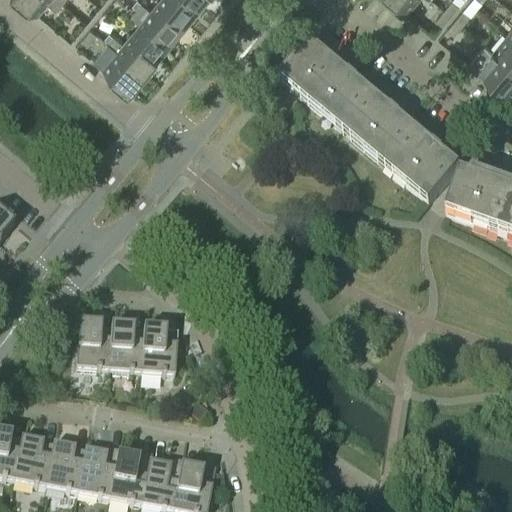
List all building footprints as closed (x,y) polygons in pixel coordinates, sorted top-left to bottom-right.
[(61,5),(54,0),(20,0),(37,14),(46,4),(55,11),(61,5)] [(185,23),(199,7),(190,0),(159,0),(159,1),(185,23)] [(395,0),(408,11),(417,0),(395,0)] [(185,23),(159,1),(150,11),(141,3),(135,10),(171,40),(185,23)] [(450,16),(458,6),(451,1),(443,10),(450,16)] [(171,40),(135,10),(130,17),(139,24),(130,34),(157,57),(171,40)] [(442,26),(450,16),(443,10),(435,20),(442,26)] [(461,25),(469,16),(462,10),(454,20),(461,25)] [(453,35),(461,25),(454,20),(446,29),(453,35)] [(81,40),(87,45),(96,34),(90,29),(81,40)] [(157,57),(130,34),(122,44),(113,36),(107,43),(143,73),(157,57)] [(511,39),(506,34),(492,51),(511,67),(511,39)] [(143,73),(107,43),(93,61),(129,91),(143,73)] [(485,45),(467,66),(475,73),(478,69),(504,91),(511,81),(511,67),(492,51),(485,45)] [(459,171),(309,46),(278,83),(291,95),(296,90),(312,104),(308,109),(334,130),(338,125),(355,139),(350,144),(376,165),(381,160),(397,174),(393,179),(428,209),(459,171)] [(511,197),(459,179),(445,220),(488,235),(490,229),(511,236),(508,242),(511,243),(511,197)] [(0,244),(12,230),(11,229),(0,220),(0,244)] [(107,377),(110,332),(77,330),(74,375),(107,377)] [(139,380),(143,334),(110,332),(107,377),(139,380)] [(173,382),(176,337),(143,334),(139,380),(173,382)] [(0,484),(12,487),(21,443),(0,439),(0,484)] [(44,493),(52,449),(21,443),(12,487),(44,493)] [(76,499),(84,455),(52,449),(44,493),(76,499)] [(108,506),(117,461),(118,455),(105,452),(103,459),(84,455),(76,499),(108,506)] [(140,511),(149,467),(150,459),(137,457),(135,465),(117,461),(108,506),(140,511)] [(141,511),(173,511),(180,473),(182,465),(169,463),(167,471),(149,467),(140,511),(141,511)] [(206,511),(214,473),(200,470),(199,477),(180,473),(173,511),(206,511)]
